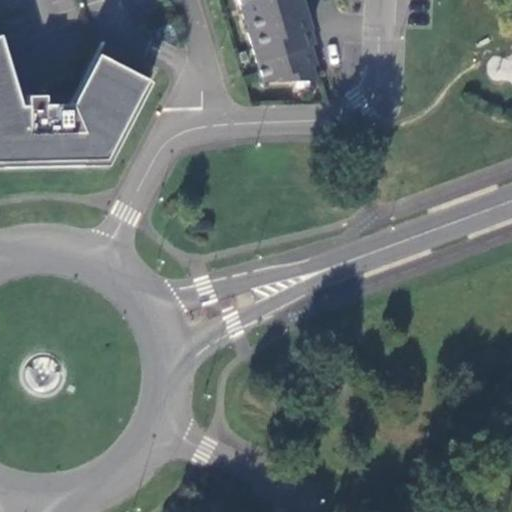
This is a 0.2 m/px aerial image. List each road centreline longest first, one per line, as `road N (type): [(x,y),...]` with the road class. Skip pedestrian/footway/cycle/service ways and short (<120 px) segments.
road 1 (residential): [(379,0),(362,110),(342,119),(201,129)]
road 2 (tertiary): [(174,364),(221,327),(337,267)]
road 3 (tertiary): [(337,267),(150,297)]
road 4 (tertiary): [(511,203),(337,267)]
road 5 (residential): [(201,129),(160,148),(104,256)]
road 6 (residential): [(289,511),(250,475),(162,430)]
road 7 (residential): [(201,129),(202,56),(186,0)]
road 8 (secondary): [(66,503),(105,489),(138,464),(162,430)]
